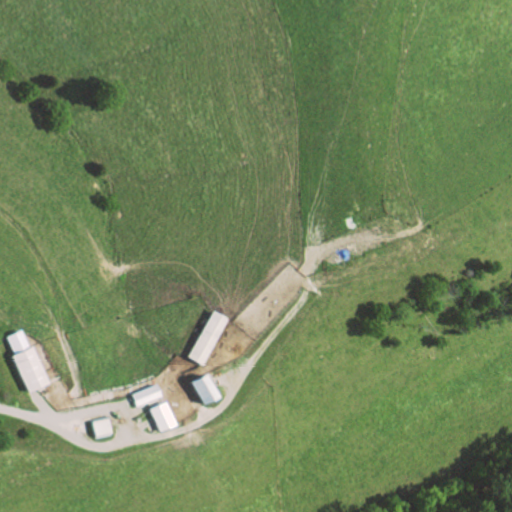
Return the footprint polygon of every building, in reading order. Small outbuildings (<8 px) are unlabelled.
[(198,365),(225,318),(210,310),(189,347),(183,356),(198,365)] [(1,336),(9,332),(15,329),(16,332),(28,355),(41,382),(34,386),(29,388),(23,392),(4,355),(9,352),(1,336)] [(183,381),(194,404),(209,396),(198,374),(183,381)] [(201,405),(218,399),(209,375),(192,381),(201,405)] [(151,384),(156,396),(132,406),(127,394),(151,384)] [(159,402),(168,424),(153,430),(144,408),(159,402)] [(102,416),(105,435),(89,437),(86,418),(102,416)]
